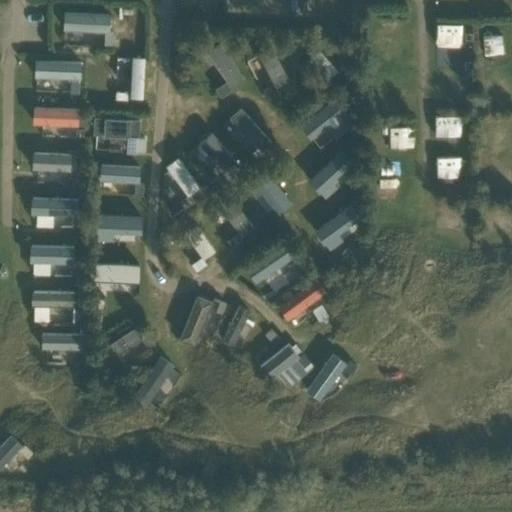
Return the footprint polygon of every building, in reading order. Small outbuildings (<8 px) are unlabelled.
[(110,10),(63,7),(62,26),(109,29),(110,10)] [(439,20),(439,31),(464,30),(464,20),(439,20)] [(242,77),(217,41),(204,49),(228,85),(242,77)] [(286,78),(267,42),(254,50),(270,80),(258,87),(265,101),(278,94),(273,85),(286,78)] [(339,73),(317,47),(307,56),(323,74),(315,81),(322,89),(339,73)] [(144,54),(132,54),(129,97),(142,98),(144,54)] [(81,58),(34,56),(33,74),(81,76),(81,58)] [(343,107),(331,93),(297,122),(313,141),(326,131),(321,125),(343,107)] [(78,105),(33,103),(32,120),(78,122),(78,105)] [(270,141),(237,104),(228,113),(260,150),(270,141)] [(139,116),(93,114),(92,131),(138,133),(139,116)] [(235,163),(209,130),(195,140),(222,174),(235,163)] [(349,159),(338,146),(304,177),(322,196),(335,184),(329,178),(349,159)] [(511,151),(492,152),(492,162),(511,161),(511,151)] [(68,167),(68,154),(39,153),(39,167),(68,167)] [(197,184),(173,155),(162,165),(186,194),(197,184)] [(139,163),(100,160),(98,176),(138,179),(139,163)] [(289,200),(259,165),(241,181),(253,195),(259,190),(276,210),(289,200)] [(251,224),(226,193),(214,203),(240,234),(251,224)] [(77,195),(30,194),(30,211),(36,211),(35,224),(53,224),(53,212),(76,213),(77,195)] [(357,214),(347,201),(311,228),(326,247),(339,237),(334,231),(357,214)] [(141,213),(96,212),(96,237),(113,237),(113,229),(141,230),(141,213)] [(212,247),(193,221),(181,230),(201,256),(212,247)] [(75,242),(29,241),(28,274),(50,274),(50,259),(74,260),(75,242)] [(288,254),(279,242),(244,267),(253,279),(288,254)] [(138,261),(94,259),(93,276),(138,278),(138,261)] [(271,286),(280,278),(270,267),(261,275),(271,286)] [(325,287),(315,273),(274,303),(284,317),(325,287)] [(74,289),(31,289),(31,304),(74,304),(74,289)] [(209,299),(193,293),(177,337),(193,344),(208,306),(221,311),(225,302),(210,296),(209,299)] [(248,309),(237,303),(220,339),(231,344),(248,309)] [(141,336),(133,325),(97,349),(104,360),(141,336)] [(85,330),(41,331),(41,349),(85,348),(85,330)] [(294,355),(286,346),(264,367),(272,375),(285,363),(297,376),(311,363),(299,350),(294,355)] [(344,360),(329,350),(303,388),(317,399),(344,360)] [(173,363),(160,353),(132,393),(146,403),(173,363)] [(0,465),(20,443),(9,433),(0,443),(0,465)]
